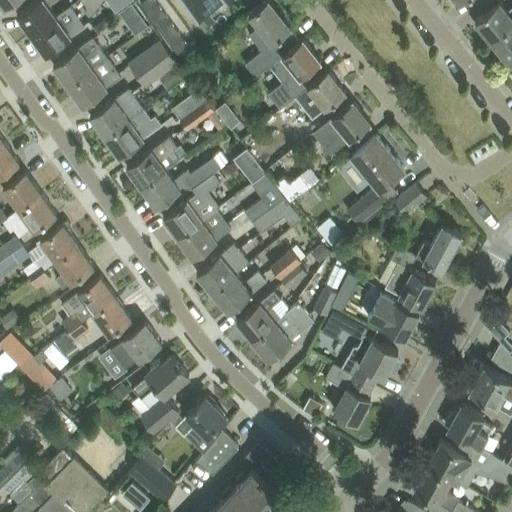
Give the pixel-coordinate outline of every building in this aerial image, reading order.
[(32,33),(56,15),(48,4),(53,0),(33,0),(17,12),(32,33)] [(156,0),(141,0),(140,1),(146,10),(158,1),(156,0)] [(185,0),(200,18),(221,0),(185,0)] [(282,53),(300,38),(290,26),(292,25),(271,0),(264,0),(253,9),(249,12),(271,39),(262,47),(272,61),(282,53)] [(486,31),(492,39),(511,22),(511,5),(508,9),(500,0),(497,0),(491,6),(475,19),(476,20),(474,22),(484,33),(486,31)] [(158,1),(146,10),(152,18),(164,10),(158,1)] [(46,53),(62,41),(84,25),(70,5),(56,15),(32,33),(46,53)] [(164,10),(152,18),(159,27),(170,18),(164,10)] [(142,16),(130,25),(136,33),(148,24),(142,16)] [(170,18),(159,27),(165,35),(176,27),(170,18)] [(511,22),(492,39),(498,46),(496,48),(505,59),(507,58),(508,59),(511,55),(511,22)] [(176,27),(165,35),(171,43),(182,35),(176,27)] [(70,51),(54,63),(68,83),(107,55),(106,54),(99,44),(92,35),(70,51)] [(182,35),(171,43),(177,52),(189,44),(182,35)] [(283,78),(270,89),(281,104),(307,83),(300,75),(321,59),(303,36),(300,38),(282,53),(283,53),(271,63),(283,78)] [(138,70),(168,48),(162,39),(131,61),(138,70)] [(189,44),(177,52),(184,60),(195,52),(189,44)] [(168,48),(138,70),(146,81),(171,63),(177,60),(168,48)] [(107,55),(68,83),(83,103),(99,91),(121,75),(115,67),(107,55)] [(177,60),(171,63),(173,65),(181,77),(188,73),(178,59),(177,60)] [(173,65),(160,74),(168,85),(181,77),(173,65)] [(314,116),(330,102),(346,90),(328,67),(312,80),(308,83),(318,95),(305,105),(314,116)] [(144,105),(136,95),(129,85),(106,102),(90,113),(105,134),(144,105)] [(198,86),(172,106),(180,117),(207,98),(198,86)] [(207,98),(180,117),(188,126),(201,116),(214,107),(207,98)] [(331,153),(371,121),(353,98),(313,129),(331,153)] [(135,142),(144,135),(161,122),(154,113),(151,116),(144,105),(105,134),(119,153),(135,142)] [(235,112),(226,119),(231,126),(241,119),(235,112)] [(312,126),(302,114),(283,128),(293,141),(312,126)] [(352,153),(353,154),(349,157),(367,179),(371,176),(377,183),(348,207),(359,221),(382,203),(398,190),(389,179),(405,167),(378,132),(362,145),(352,153)] [(127,164),(142,185),(161,171),(166,167),(180,157),(173,147),(177,144),(169,133),(127,164)] [(0,173),(3,171),(20,159),(4,138),(0,141),(0,173)] [(281,169),(290,179),(306,165),(297,154),(281,169)] [(161,171),(142,185),(156,204),(184,184),(192,186),(213,170),(221,165),(213,155),(191,171),(189,168),(174,178),(166,167),(161,171)] [(259,162),(246,172),(253,180),(256,177),(265,170),(259,162)] [(4,185),(19,206),(42,190),(26,169),(10,180),(4,185)] [(208,188),(220,179),(213,170),(192,186),(196,191),(163,215),(177,234),(217,206),(216,206),(219,204),(208,188)] [(244,208),(253,220),(277,202),(285,196),(265,170),(256,177),(253,180),(252,180),(260,191),(259,192),(262,195),(244,208)] [(300,172),(281,188),(287,195),(290,199),(310,184),(300,172)] [(406,211),(411,206),(427,193),(417,181),(401,193),(396,198),(406,211)] [(34,227),(41,223),(57,211),(42,190),(19,206),(7,215),(3,217),(11,229),(14,227),(20,234),(32,225),(34,227)] [(291,224),(296,220),(298,209),(290,199),(287,195),(285,196),(277,202),(253,220),(260,230),(283,213),(291,224)] [(192,255),(231,227),(217,206),(177,234),(192,255)] [(35,259),(24,267),(31,277),(32,276),(45,267),(57,258),(79,242),(67,225),(71,222),(67,218),(51,230),(37,240),(45,251),(35,259)] [(443,221),(434,238),(431,243),(424,239),(416,253),(417,253),(425,258),(443,267),(462,231),(443,221)] [(338,224),(325,234),(332,243),(345,233),(338,224)] [(0,259),(23,243),(16,233),(0,245),(0,259)] [(322,239),(311,248),(319,258),(330,249),(322,239)] [(197,271),(212,289),(235,271),(236,271),(249,259),(233,241),(212,258),(197,271)] [(72,279),(94,263),(79,242),(57,258),(64,268),(56,275),(63,285),(72,279)] [(23,243),(0,259),(0,269),(3,274),(31,253),(23,243)] [(296,243),(290,247),(270,264),(280,275),(298,260),(305,255),(296,243)] [(436,280),(418,270),(410,266),(417,253),(416,253),(399,244),(381,277),(388,281),(385,285),(405,295),(422,305),(436,280)] [(298,260),(280,275),(288,285),(306,270),(298,260)] [(38,284),(51,275),(45,267),(32,276),(38,284)] [(228,309),(244,296),(265,279),(258,270),(244,281),(236,271),(235,271),(212,289),(228,309)] [(101,273),(85,284),(79,288),(62,301),(71,313),(62,319),(68,328),(82,319),(82,318),(94,309),(116,294),(101,273)] [(330,304),(337,291),(325,285),(314,307),(326,312),(330,304)] [(349,292),(339,287),(337,291),(330,304),(341,309),(349,292)] [(237,319),(253,338),(276,319),(275,318),(268,309),(266,308),(280,296),(273,289),(252,306),(237,319)] [(369,315),(406,336),(420,310),(383,290),(369,315)] [(110,331),(116,327),(132,315),(116,294),(94,309),(110,331)] [(268,357),(284,344),(315,319),(304,305),(304,306),(298,299),(275,318),(276,319),(253,338),(268,357)] [(13,309),(1,317),(8,327),(20,319),(13,309)] [(504,335),(509,330),(496,314),(488,326),(500,339),(504,343),(508,339),(504,335)] [(69,329),(74,337),(88,327),(82,319),(68,328),(69,329)] [(115,374),(146,352),(162,340),(146,319),(130,330),(124,335),(132,346),(108,364),(115,374)] [(11,330),(0,337),(0,340),(5,345),(8,349),(19,338),(11,330)] [(65,331),(55,338),(64,350),(74,343),(65,331)] [(342,365),(374,383),(380,371),(385,374),(388,369),(395,371),(401,360),(396,355),(398,349),(381,340),(373,336),(373,337),(364,332),(358,343),(353,344),(342,365)] [(500,339),(490,357),(511,368),(511,352),(509,349),(504,343),(500,339)] [(6,347),(0,352),(0,377),(18,360),(6,347)] [(43,348),(34,354),(41,361),(49,354),(43,348)] [(144,374),(133,384),(140,393),(151,406),(144,412),(142,414),(155,429),(179,409),(166,393),(189,373),(172,353),(160,363),(159,361),(144,374)] [(334,407),(341,411),(340,417),(350,423),(354,419),(358,421),(371,395),(368,393),(374,383),(342,365),(334,360),(326,375),(346,386),(334,407)] [(496,402),(510,410),(511,407),(511,376),(502,371),(484,361),(470,387),(487,397),(496,402)] [(49,368),(38,380),(44,386),(57,376),(49,368)] [(31,379),(23,386),(31,394),(39,386),(31,379)] [(122,380),(114,388),(121,395),(129,388),(122,380)] [(179,411),(172,418),(176,423),(185,431),(196,421),(208,432),(213,427),(227,413),(206,392),(192,407),(183,416),(179,411)] [(310,394),(303,407),(316,413),(322,401),(310,394)] [(482,416),(484,413),(462,401),(455,412),(452,411),(446,421),(449,423),(448,425),(470,438),(482,445),(494,422),(482,416)] [(42,414),(35,422),(58,445),(66,437),(42,414)] [(196,459),(198,461),(213,472),(237,447),(238,446),(238,445),(238,443),(238,442),(238,441),(223,427),(196,459)] [(426,459),(428,461),(428,463),(452,476),(460,480),(467,484),(475,469),(510,480),(511,477),(511,461),(494,452),(482,445),(470,438),(463,450),(441,438),(434,451),(431,450),(426,459)] [(41,462),(20,440),(2,458),(8,463),(0,470),(0,481),(9,491),(22,477),(24,480),(41,462)] [(268,448),(259,440),(244,456),(252,464),(268,448)] [(511,441),(503,457),(511,461),(511,441)] [(82,511),(108,487),(74,453),(72,455),(63,446),(37,472),(28,481),(28,482),(35,489),(20,502),(10,511),(82,511)] [(277,456),(268,448),(252,464),(254,466),(261,472),(277,456)] [(143,453),(130,468),(164,498),(177,482),(143,453)] [(285,465),(277,456),(261,472),(269,481),(285,465)] [(428,462),(414,487),(432,497),(435,498),(429,509),(435,511),(434,511),(484,511),(485,511),(457,498),(458,495),(445,488),(446,487),(452,476),(428,462)] [(294,473),(285,465),(269,481),(278,489),(282,485),(294,473)] [(261,472),(254,466),(247,473),(244,469),(236,478),(239,481),(268,509),(287,490),(282,485),(278,489),(269,481),(261,472)] [(12,494),(20,502),(35,489),(28,482),(28,481),(26,479),(12,494)] [(213,511),(263,511),(268,508),(239,481),(233,487),(230,484),(222,492),(225,496),(211,510),(213,511)] [(434,511),(428,509),(426,507),(408,497),(393,511),(434,511)]
